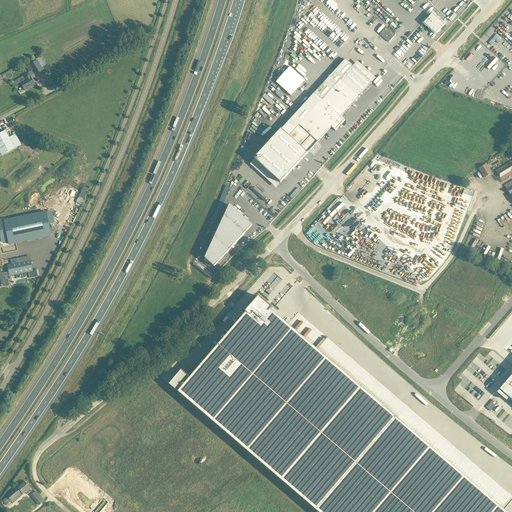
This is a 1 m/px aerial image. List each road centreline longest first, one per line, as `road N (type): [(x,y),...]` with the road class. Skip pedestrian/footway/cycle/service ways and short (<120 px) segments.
road 1 (motorway): [(0,470),(134,252),(204,97),(236,0)]
road 2 (motorway): [(221,0),(127,233),(0,442)]
road 3 (unclassified): [(11,371),(106,188),(175,0)]
road 4 (unclassified): [(69,511),(35,476),(37,454),(274,243)]
road 5 (unclassified): [(274,243),(496,0)]
road 6 (unclassified): [(434,392),(274,243)]
road 7 (track): [(154,38),(0,116)]
road 8 (unclassified): [(511,299),(434,392)]
